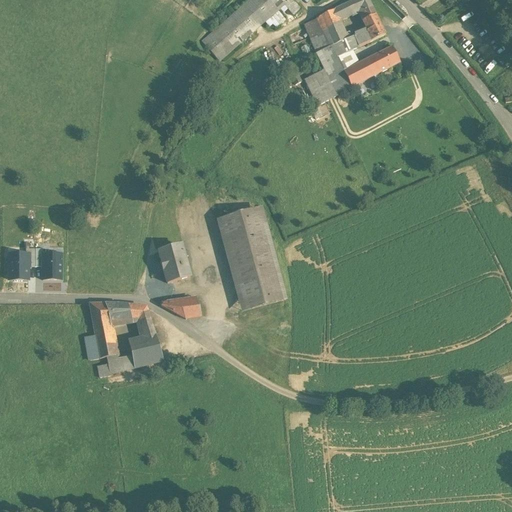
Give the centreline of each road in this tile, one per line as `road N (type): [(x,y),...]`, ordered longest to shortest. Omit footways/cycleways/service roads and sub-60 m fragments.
road 1 (residential): [(0,299),(150,305),(241,369),(302,397)]
road 2 (unclassified): [(302,397),(381,404),(511,375)]
road 3 (residential): [(511,129),(403,0)]
